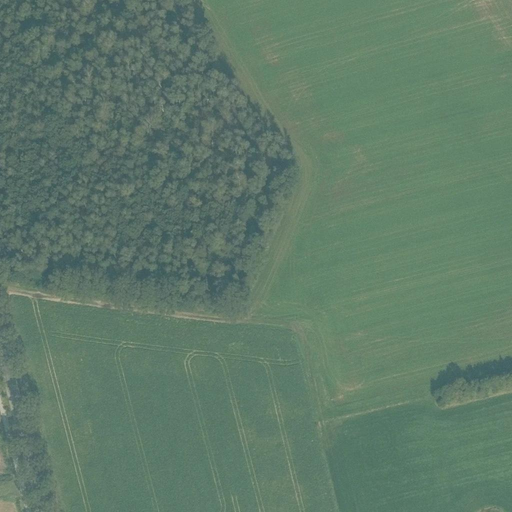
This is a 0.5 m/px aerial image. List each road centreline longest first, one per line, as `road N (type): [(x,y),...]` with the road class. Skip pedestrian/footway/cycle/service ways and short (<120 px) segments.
road 1 (track): [(511,370),(411,396),(321,405),(300,326),(0,290)]
road 2 (tertiary): [(45,511),(0,337)]
